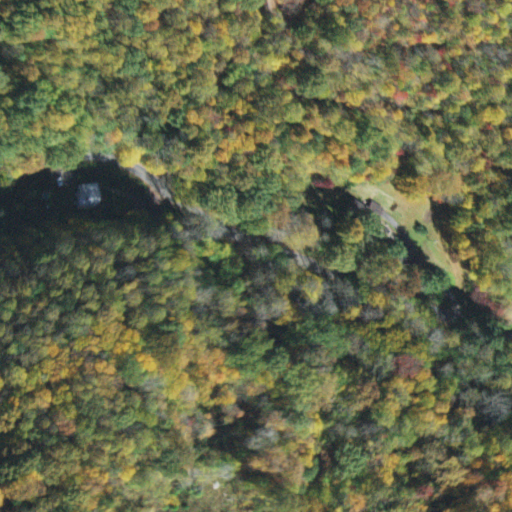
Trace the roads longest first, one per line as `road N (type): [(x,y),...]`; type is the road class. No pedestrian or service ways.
road 1 (residential): [(511,331),(226,228),(146,172),(93,156),(47,160),(0,179)]
road 2 (residential): [(274,0),(293,38),(333,54),(496,40)]
